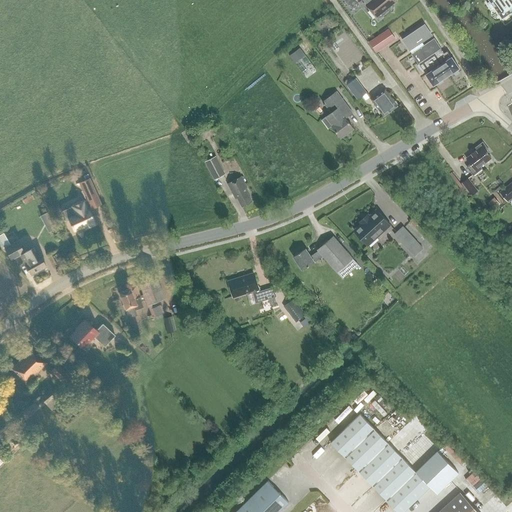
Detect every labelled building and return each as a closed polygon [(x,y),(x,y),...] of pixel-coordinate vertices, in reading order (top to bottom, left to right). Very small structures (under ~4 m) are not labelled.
[(371,0),(366,4),(376,17),(395,2),(392,0),(371,0)] [(511,0),(488,0),(502,19),(511,11),(511,0)] [(443,53),(433,39),(423,45),(421,42),(431,35),(424,24),(402,38),(409,50),(412,49),(414,52),(411,54),(417,63),(420,61),(424,67),(422,68),(426,74),(425,74),(433,85),(436,83),(436,84),(435,85),(436,85),(437,85),(438,85),(439,85),(440,85),(441,85),(441,86),(442,86),(443,86),(441,85),(443,78),(458,68),(451,57),(450,57),(446,51),(443,53)] [(369,42),(374,50),(394,37),(388,29),(369,42)] [(301,43),(289,50),(304,75),(316,67),(301,43)] [(366,92),(355,77),(345,85),(357,100),(366,92)] [(383,116),(397,106),(384,89),(370,99),(383,116)] [(340,137),(352,128),(345,118),(352,112),(336,91),(322,102),(330,113),(321,120),(328,129),(332,126),(340,137)] [(487,153),(489,152),(482,142),(474,149),(475,151),(470,154),(470,155),(466,158),(470,164),(466,167),(473,175),(481,169),(479,167),(491,158),(487,153)] [(225,174),(215,156),(204,161),(214,180),(225,174)] [(241,206),(251,201),(244,188),(246,187),(241,177),(227,184),(232,194),(234,193),(241,206)] [(89,209),(100,204),(88,178),(78,183),(85,200),(71,206),(72,207),(62,212),(61,214),(63,219),(66,220),(68,219),(73,230),(85,225),(86,227),(94,224),(87,210),(86,210),(85,208),(88,207),(89,209)] [(478,190),(468,178),(461,183),(471,196),(478,190)] [(507,201),(511,197),(511,181),(499,192),(507,201)] [(494,197),(488,202),(493,209),(499,203),(494,197)] [(376,210),(369,217),(367,215),(366,215),(367,217),(361,222),(360,221),(359,222),(361,224),(354,231),(367,245),(390,225),(376,210)] [(55,229),(47,212),(40,216),(48,232),(55,229)] [(423,248),(414,239),(402,227),(394,235),(414,256),(423,248)] [(4,248),(10,245),(3,233),(0,234),(0,245),(2,249),(4,248)] [(336,272),(352,258),(333,236),(317,250),(318,251),(310,256),(305,248),(293,256),(302,270),(314,262),(322,256),(336,272)] [(33,247),(28,250),(23,253),(16,241),(10,245),(4,248),(10,260),(14,258),(19,267),(24,264),(30,275),(45,267),(38,255),(33,247)] [(265,300),(262,290),(259,291),(254,274),(227,282),(232,297),(253,290),(256,303),(265,300)] [(146,304),(163,297),(155,278),(138,285),(142,294),(139,296),(135,286),(117,293),(125,310),(128,318),(136,315),(133,307),(134,306),(135,310),(142,307),(140,301),(144,299),(146,304)] [(265,300),(276,296),(273,287),(262,290),(265,300)] [(305,314),(292,298),(283,306),(295,322),(305,314)] [(159,302),(153,306),(157,312),(163,308),(159,302)] [(194,320),(200,327),(205,322),(200,316),(194,320)] [(174,332),(171,318),(164,320),(167,333),(174,332)] [(104,347),(114,336),(102,324),(95,331),(84,319),(77,326),(78,327),(69,336),(82,349),(93,337),(104,347)] [(25,383),(46,363),(31,348),(10,368),(25,383)] [(72,379),(57,363),(49,371),(64,386),(72,379)] [(51,410),(61,401),(50,388),(39,398),(51,410)] [(344,457),(374,429),(359,414),(330,442),(344,457)] [(358,471),(387,443),(374,429),(344,457),(358,471)] [(372,486),(401,458),(387,443),(358,471),(372,486)] [(386,500),(415,472),(401,458),(372,486),(386,500)] [(415,472),(386,500),(397,511),(402,511),(429,486),(415,472)] [(235,511),(278,511),(288,502),(267,481),(235,511)] [(477,511),(460,492),(437,511),(477,511)]
